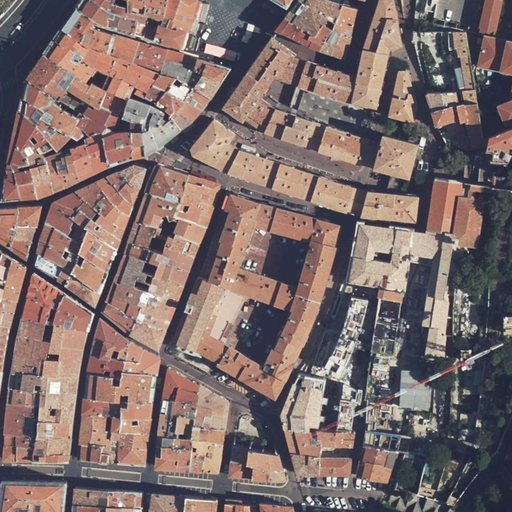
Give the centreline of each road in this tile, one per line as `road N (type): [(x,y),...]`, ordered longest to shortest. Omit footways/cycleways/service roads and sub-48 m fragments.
road 1 (residential): [(352,217),(224,177),(164,356)]
road 2 (residential): [(273,416),(320,322),(352,217)]
road 3 (residential): [(410,52),(394,63),(352,217)]
road 4 (residential): [(149,478),(0,470)]
road 5 (residential): [(295,491),(149,478)]
road 6 (residential): [(164,356),(273,416)]
road 7 (residential): [(164,356),(149,478)]
